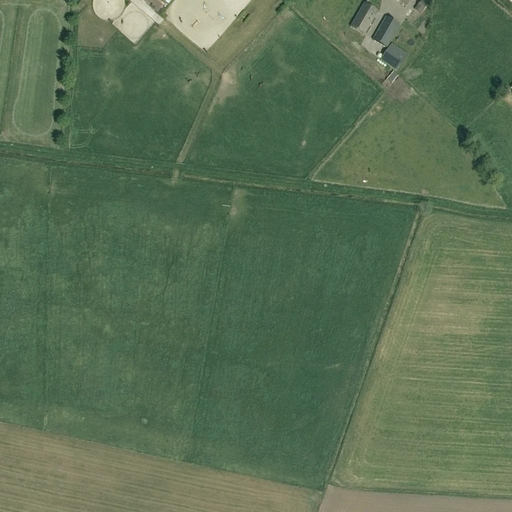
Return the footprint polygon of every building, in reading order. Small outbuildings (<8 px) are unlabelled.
[(423,12),(427,7),(421,2),(417,7),(423,12)] [(364,36),(378,12),(364,4),(350,28),(364,36)] [(386,49),(400,25),(386,17),(373,41),(386,49)] [(389,56),(396,51),(393,46),(385,51),(389,56)] [(397,69),(408,57),(400,50),(389,62),(397,69)] [(370,52),(367,56),(380,67),(383,63),(370,52)]
